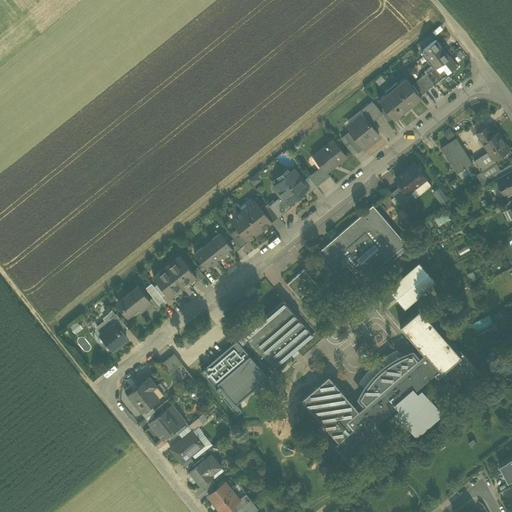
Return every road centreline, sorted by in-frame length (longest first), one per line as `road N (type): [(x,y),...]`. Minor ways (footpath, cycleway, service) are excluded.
road 1 (residential): [(490,75),(99,387),(197,511)]
road 2 (track): [(0,270),(99,387)]
